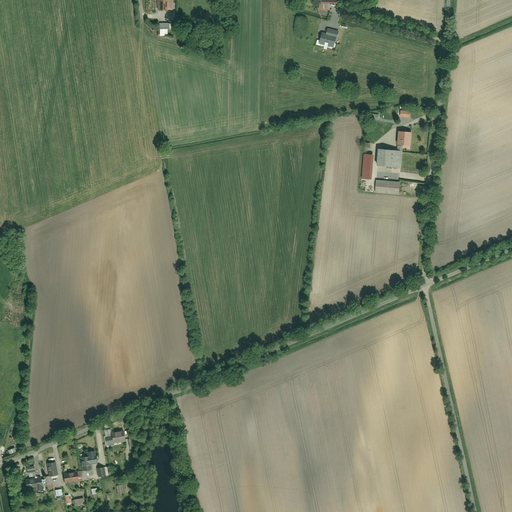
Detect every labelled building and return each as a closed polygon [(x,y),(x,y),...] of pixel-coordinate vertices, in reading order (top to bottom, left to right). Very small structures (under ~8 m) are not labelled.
[(158,0),(158,11),(173,11),(173,0),(158,0)] [(316,2),(316,9),(324,9),(324,2),(335,2),(335,0),(318,0),(318,2),(316,2)] [(325,35),(322,43),(333,47),(336,38),(325,35)] [(404,151),(403,151),(404,145),(413,146),(413,131),(399,131),(399,145),(399,151),(379,150),(378,167),(403,168),(404,151)] [(364,157),(362,182),(372,182),(374,158),(364,157)] [(378,181),(376,193),(401,195),(402,183),(378,181)] [(116,445),(115,443),(127,441),(124,429),(112,432),(113,437),(106,438),(108,447),(116,445)] [(82,455),(81,455),(81,461),(82,461),(82,468),(83,468),(83,480),(89,480),(89,476),(92,476),(92,470),(89,470),(89,464),(98,464),(98,460),(94,460),(94,452),(82,452),(82,455)] [(48,464),(50,477),(58,475),(56,463),(48,464)] [(42,475),(36,476),(35,467),(27,469),(29,478),(25,479),(27,490),(44,487),(42,475)] [(65,473),(66,484),(80,482),(79,472),(65,473)] [(55,491),(56,499),(63,498),(62,490),(55,491)]
